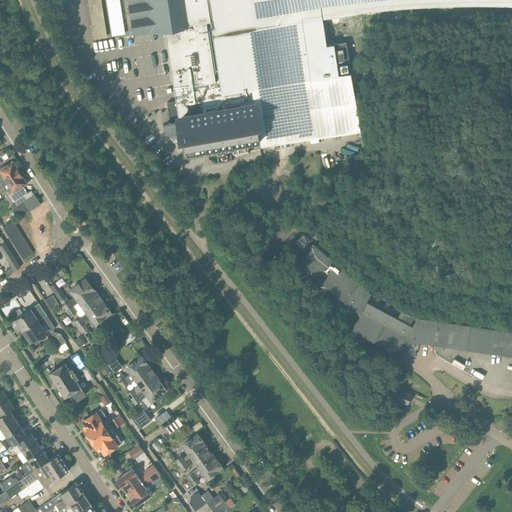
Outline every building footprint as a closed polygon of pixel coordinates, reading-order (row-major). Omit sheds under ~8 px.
[(90,0),(96,38),(108,36),(103,0),(90,0)] [(109,0),(114,34),(126,33),(121,0),(109,0)] [(511,0),(130,0),(135,33),(165,28),(177,107),(168,108),(171,123),(169,123),(169,124),(165,124),(167,134),(178,132),(178,133),(184,132),(186,150),(260,138),(261,145),(346,132),(339,92),(337,75),(352,73),(347,42),(327,45),(323,19),(356,14),(369,12),(382,10),(395,9),(409,8),(423,7),(439,6),(449,6),(465,5),(476,5),(492,5),(502,6),(511,6),(511,0)] [(7,181),(20,172),(13,161),(0,169),(0,184),(2,184),(7,180),(7,181)] [(20,172),(7,181),(11,188),(7,190),(10,195),(14,201),(27,193),(23,186),(27,184),(20,172)] [(17,206),(19,205),(24,202),(29,198),(35,195),(31,190),(27,193),(14,201),(17,206)] [(29,198),(35,208),(41,204),(35,195),(29,198)] [(30,211),(35,208),(29,198),(24,202),(30,211)] [(25,215),(30,211),(24,202),(19,205),(25,215)] [(19,218),(25,215),(19,205),(17,206),(13,209),(15,211),(18,217),(19,218)] [(13,222),(3,228),(7,233),(16,227),(13,222)] [(16,227),(7,233),(10,238),(20,232),(16,227)] [(20,232),(10,238),(13,244),(23,238),(20,232)] [(310,239),(305,234),(298,242),(296,245),(307,254),(313,246),(308,242),(310,239)] [(23,238),(13,244),(17,249),(26,243),(23,238)] [(0,247),(14,271),(15,271),(20,267),(6,242),(0,245),(0,247)] [(26,243),(17,249),(20,254),(30,248),(26,243)] [(314,246),(313,246),(307,254),(300,262),(352,307),(348,314),(358,319),(353,329),(397,353),(399,350),(406,354),(411,345),(414,341),(511,355),(511,333),(418,319),(413,328),(366,302),(370,294),(314,246)] [(30,248),(20,254),(24,260),(33,254),(30,248)] [(67,311),(95,290),(92,286),(91,286),(86,279),(71,290),(75,296),(69,301),(66,298),(60,302),(67,311)] [(80,318),(87,313),(103,302),(95,291),(95,290),(67,311),(71,316),(76,313),(80,318)] [(66,298),(63,293),(57,297),(60,302),(66,298)] [(51,310),(59,305),(53,295),(45,300),(51,310)] [(87,313),(80,318),(75,322),(82,331),(82,330),(85,333),(89,330),(87,327),(84,323),(90,319),(88,317),(89,316),(96,324),(111,313),(103,302),(87,313)] [(23,331),(46,315),(44,311),(39,304),(31,309),(15,319),(23,331)] [(11,322),(15,319),(17,318),(13,313),(8,317),(11,322)] [(46,315),(23,331),(31,343),(39,337),(41,340),(43,340),(46,338),(46,336),(45,333),(46,332),(42,326),(46,324),(50,330),(52,331),(55,329),(46,315)] [(58,347),(66,343),(67,342),(61,333),(54,331),(52,333),(51,336),(58,347)] [(126,345),(138,335),(134,331),(122,340),(126,345)] [(87,343),(81,336),(76,340),(82,347),(87,343)] [(82,370),(86,367),(85,365),(82,359),(77,352),(71,356),(77,365),(70,370),(66,363),(50,373),(57,385),(81,370),(82,370)] [(116,372),(125,366),(117,356),(109,362),(116,372)] [(136,379),(151,368),(142,356),(127,367),(134,376),(131,379),(129,376),(126,379),(122,375),(117,379),(124,388),(129,384),(136,379)] [(104,375),(111,371),(105,362),(98,367),(104,375)] [(93,377),(86,367),(82,370),(88,381),(93,377)] [(131,399),(159,378),(158,378),(151,368),(136,379),(140,385),(137,387),(128,393),(131,399)] [(77,380),(84,376),(81,370),(57,385),(65,397),(70,394),(75,401),(77,400),(86,395),(77,380)] [(159,378),(131,399),(141,411),(143,409),(144,410),(147,408),(141,400),(148,395),(152,401),(167,390),(162,383),(159,378)] [(0,403),(8,398),(2,389),(0,390),(0,403)] [(408,405),(412,395),(400,390),(396,400),(408,405)] [(0,416),(10,410),(14,407),(8,398),(0,403),(0,416)] [(152,421),(144,410),(143,409),(141,411),(131,418),(140,429),(152,421)] [(16,419),(10,410),(0,416),(0,426),(1,428),(16,419)] [(91,439),(107,429),(102,422),(107,419),(101,410),(96,413),(96,412),(84,420),(86,425),(84,427),(86,431),(91,439)] [(159,426),(163,423),(158,416),(154,419),(159,426)] [(170,434),(180,427),(183,425),(178,418),(164,427),(170,434)] [(7,437),(21,427),(16,419),(1,428),(7,437)] [(27,436),(21,427),(7,437),(1,441),(7,450),(17,443),(27,436)] [(107,429),(91,439),(96,447),(97,447),(99,451),(102,449),(105,454),(118,446),(118,445),(122,442),(116,433),(112,436),(107,429)] [(23,451),(37,442),(31,433),(27,436),(17,443),(23,451)] [(192,456),(206,445),(198,434),(183,445),(190,454),(183,459),(181,456),(176,460),(179,465),(185,461),(192,456)] [(29,460),(43,450),(37,442),(23,451),(29,460)] [(135,458),(144,451),(139,444),(129,451),(135,458)] [(206,445),(192,456),(193,458),(200,467),(214,456),(206,445)] [(35,469),(49,459),(43,450),(29,460),(35,469)] [(58,453),(49,459),(21,479),(6,490),(11,497),(18,492),(21,498),(27,494),(32,495),(44,487),(69,470),(58,453)] [(200,467),(187,476),(195,486),(200,481),(197,477),(203,473),(208,478),(223,468),(214,456),(200,467)] [(189,466),(185,461),(179,465),(183,470),(189,466)] [(154,473),(158,470),(154,465),(150,468),(144,472),(146,475),(140,479),(132,468),(117,479),(122,487),(123,486),(127,492),(154,473)] [(154,473),(127,492),(132,499),(131,499),(136,507),(152,495),(144,484),(150,480),(152,483),(162,476),(158,470),(154,473)] [(20,479),(18,476),(13,479),(12,477),(1,484),(5,489),(20,479)] [(56,511),(60,510),(84,493),(77,482),(52,499),(36,510),(37,511),(56,511)] [(236,490),(231,484),(225,489),(230,495),(236,490)] [(241,496),(250,489),(246,484),(237,490),(241,496)] [(211,509),(224,500),(219,494),(214,498),(208,490),(201,495),(211,509)] [(75,511),(76,511),(90,503),(86,497),(86,496),(84,493),(84,494),(84,493),(60,510),(61,511),(67,511),(73,509),(74,511),(75,511)] [(224,500),(211,509),(213,511),(223,511),(235,504),(230,498),(225,501),(224,500)] [(21,511),(33,511),(36,510),(29,500),(18,508),(21,511)] [(96,511),(94,508),(94,507),(92,505),(91,504),(90,503),(76,511),(75,511),(96,511)]
